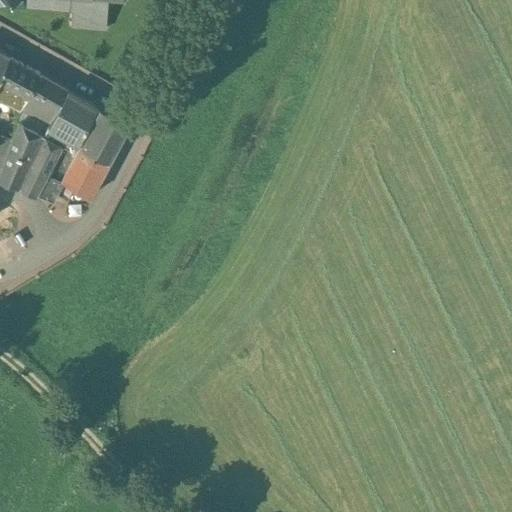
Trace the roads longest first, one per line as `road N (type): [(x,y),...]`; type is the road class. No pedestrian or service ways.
road 1 (track): [(0,352),(163,511)]
road 2 (residential): [(145,117),(0,34)]
road 3 (residential): [(145,117),(102,202),(57,241)]
